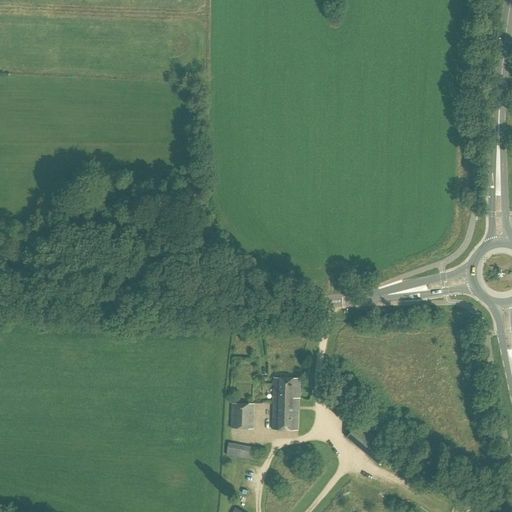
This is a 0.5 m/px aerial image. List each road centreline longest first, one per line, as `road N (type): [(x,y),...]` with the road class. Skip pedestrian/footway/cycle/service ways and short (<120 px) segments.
road 1 (tertiary): [(472,278),(327,304),(0,294)]
road 2 (primary): [(499,244),(511,0)]
